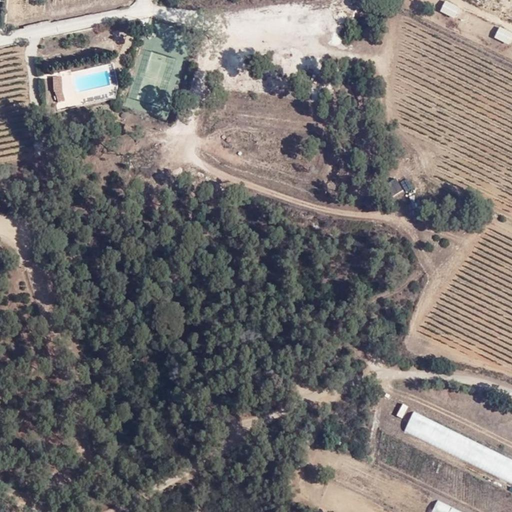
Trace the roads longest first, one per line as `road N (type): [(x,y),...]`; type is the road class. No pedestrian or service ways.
road 1 (track): [(27,511),(81,449),(24,264),(0,225)]
road 2 (track): [(345,382),(262,420),(117,511)]
road 3 (unclassified): [(511,394),(394,369),(345,382)]
